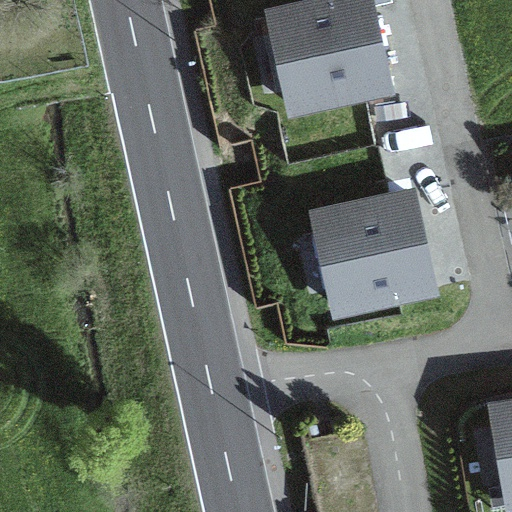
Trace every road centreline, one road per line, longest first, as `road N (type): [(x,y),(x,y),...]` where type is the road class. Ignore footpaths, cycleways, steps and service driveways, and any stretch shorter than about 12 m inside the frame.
road 1 (secondary): [(124,0),(210,413)]
road 2 (residential): [(504,359),(429,0)]
road 3 (residential): [(210,413),(380,380)]
road 4 (residential): [(380,380),(402,511)]
road 5 (residential): [(380,380),(504,359)]
